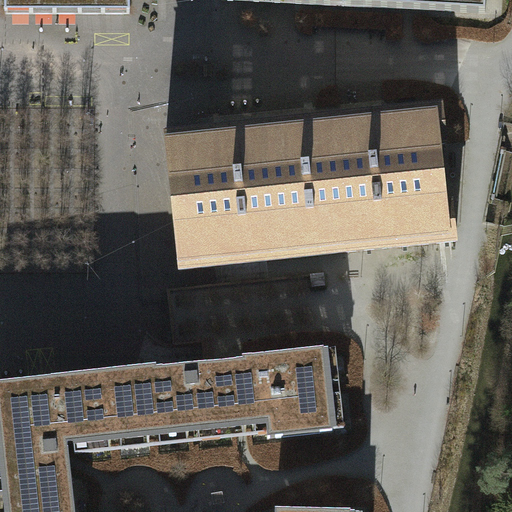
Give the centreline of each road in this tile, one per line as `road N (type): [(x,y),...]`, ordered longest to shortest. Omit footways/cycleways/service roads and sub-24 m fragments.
road 1 (residential): [(109,67),(112,299)]
road 2 (residential): [(185,63),(333,55)]
